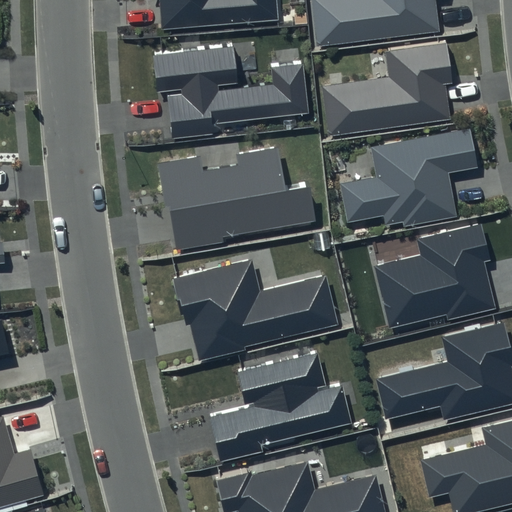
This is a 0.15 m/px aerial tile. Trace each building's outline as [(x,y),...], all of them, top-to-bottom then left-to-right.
[(158,0),(161,29),(277,19),(275,0),(158,0)] [(311,0),(317,46),(439,32),(435,0),(311,0)] [(388,78),(323,87),(330,135),(449,118),(444,84),(452,83),(447,43),(384,51),(388,78)] [(233,45),(151,55),(155,92),(179,89),(180,95),(166,97),(171,139),(212,134),(211,124),(308,112),(302,62),(270,66),(272,84),(217,91),(216,85),(237,82),(233,45)] [(471,127),(371,146),(376,176),(340,183),(347,222),(383,215),(385,225),(403,222),(404,225),(457,215),(448,172),(478,166),(471,127)] [(202,154),(158,162),(173,250),(223,242),(222,236),(314,220),(308,185),(284,189),(277,144),(234,151),(236,164),(205,170),(202,154)] [(482,223),(416,240),(420,255),(374,266),(390,328),(445,314),(447,320),(496,308),(484,262),(491,261),(482,223)] [(252,260),(173,279),(181,315),(193,312),(204,359),(338,326),(326,277),(260,293),(252,260)] [(1,318),(0,318),(0,357),(10,355),(1,318)] [(448,361),(377,378),(386,416),(437,404),(441,421),(511,404),(511,355),(504,323),(442,337),(448,361)] [(317,351),(236,371),(245,407),(210,416),(221,461),(263,451),(262,446),(353,423),(344,387),(327,391),(317,351)] [(3,415),(0,415),(0,506),(43,494),(29,450),(15,454),(3,415)] [(511,420),(483,428),(487,445),(421,461),(429,498),(447,493),(451,511),(476,511),(511,503),(511,420)] [(306,461),(216,482),(223,511),(231,511),(239,510),(239,511),(385,511),(377,474),(313,489),(306,461)]
